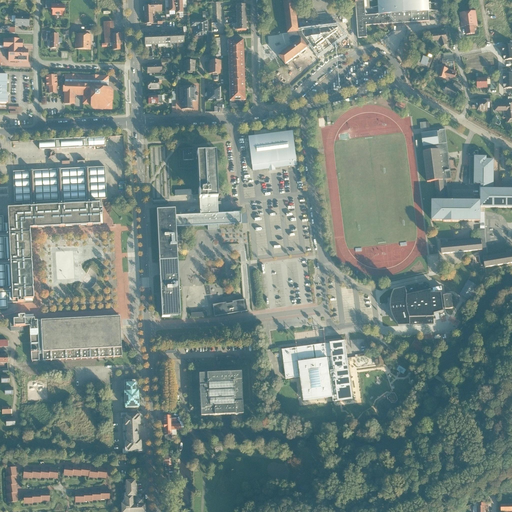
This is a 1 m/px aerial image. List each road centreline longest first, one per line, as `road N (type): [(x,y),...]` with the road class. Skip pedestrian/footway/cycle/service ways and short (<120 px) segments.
road 1 (tertiary): [(146,326),(136,121)]
road 2 (tertiary): [(156,511),(146,326)]
road 3 (residential): [(146,326),(326,308)]
road 4 (residential): [(303,110),(397,85),(461,120)]
road 5 (residential): [(320,258),(336,277),(372,294),(374,309),(375,323),(334,327),(326,308)]
road 6 (residential): [(461,120),(467,94),(457,54),(489,48),(498,56),(500,94)]
road 7 (residential): [(303,110),(320,258)]
road 8 (residential): [(136,121),(258,116)]
